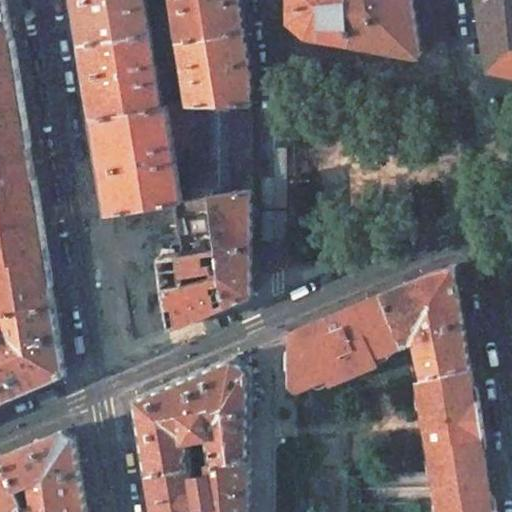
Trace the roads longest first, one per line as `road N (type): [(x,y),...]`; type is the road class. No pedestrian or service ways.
road 1 (residential): [(46,0),(107,382)]
road 2 (residential): [(277,308),(271,0)]
road 3 (residential): [(485,238),(449,0)]
road 4 (tertiary): [(277,308),(418,250),(485,238)]
road 5 (tertiary): [(107,382),(277,308)]
road 6 (residential): [(511,411),(485,238)]
road 7 (residential): [(107,382),(126,511)]
